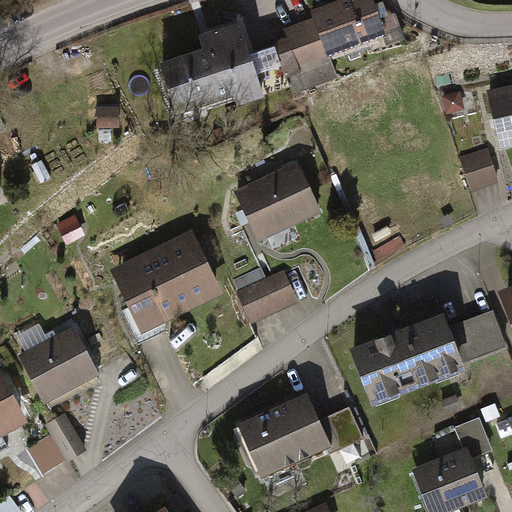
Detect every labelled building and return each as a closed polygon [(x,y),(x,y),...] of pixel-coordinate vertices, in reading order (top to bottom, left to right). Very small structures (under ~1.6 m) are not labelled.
[(325,60),(382,39),(367,0),(342,0),(305,14),(308,21),(279,32),(282,40),(270,44),(290,98),(333,82),(325,60)] [(390,47),(405,43),(397,15),(383,19),(390,47)] [(261,101),(238,25),(195,38),(200,53),(157,66),(174,120),(234,102),(236,109),(261,101)] [(511,86),(479,94),(493,151),(511,146),(511,86)] [(437,97),(442,115),(459,110),(454,92),(437,97)] [(494,182),(482,149),(455,158),(466,191),(494,182)] [(294,162),(230,193),(256,246),(320,214),(294,162)] [(138,336),(219,298),(188,231),(107,269),(138,336)] [(256,268),(227,281),(247,326),(294,306),(279,271),(260,279),(256,268)] [(511,286),(492,295),(511,345),(511,286)] [(488,313),(443,330),(457,366),(502,349),(488,313)] [(443,330),(438,318),(346,353),(367,408),(459,373),(457,366),(443,330)] [(14,356),(40,408),(98,379),(72,327),(14,356)] [(0,439),(26,426),(0,376),(0,439)] [(435,402),(441,414),(456,408),(451,395),(435,402)] [(314,421),(302,396),(233,427),(257,481),(320,452),(326,449),(314,421)] [(344,407),(314,421),(326,449),(320,452),(323,457),(360,441),(344,407)] [(408,470),(424,511),(454,511),(488,499),(472,457),(488,451),(476,420),(452,429),(460,450),(408,470)] [(61,459),(45,434),(21,449),(37,474),(61,459)] [(0,511),(16,511),(5,496),(0,499),(0,511)]
